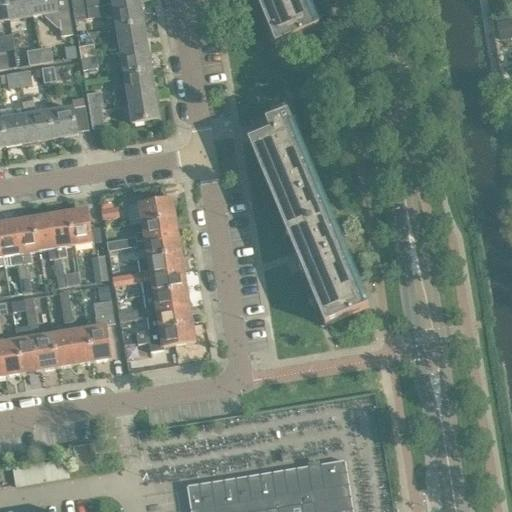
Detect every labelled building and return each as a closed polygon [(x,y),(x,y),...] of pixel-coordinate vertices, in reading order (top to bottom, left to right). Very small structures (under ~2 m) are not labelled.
[(0,0),(0,22),(10,21),(6,0),(0,0)] [(6,0),(10,21),(33,17),(29,0),(6,0)] [(29,0),(33,17),(44,16),(61,30),(62,37),(74,35),(68,0),(29,0)] [(86,0),(71,0),(73,10),(88,8),(86,0)] [(75,24),(115,17),(117,29),(144,24),(140,0),(135,0),(113,4),(88,8),(73,10),(75,24)] [(257,0),(276,46),(320,28),(319,27),(314,29),(302,0),(257,0)] [(511,36),(511,18),(497,21),(500,39),(511,36)] [(144,24),(117,29),(121,53),(148,48),(144,24)] [(94,45),(80,48),(81,60),(96,57),(94,45)] [(76,46),(65,48),(67,60),(78,58),(76,46)] [(53,62),(51,48),(39,50),(42,64),(53,62)] [(148,48),(121,53),(124,76),(152,72),(148,48)] [(27,52),(30,66),(42,64),(39,50),(27,52)] [(83,71),(98,69),(96,57),(81,60),(83,71)] [(54,68),(43,70),(45,84),(56,82),(54,68)] [(33,86),(31,72),(18,74),(21,88),(33,86)] [(126,90),(114,92),(116,103),(128,101),(156,96),(152,72),(124,76),(126,90)] [(7,76),(9,90),(21,88),(18,74),(7,76)] [(104,105),(102,93),(88,96),(90,108),(101,106),(104,105)] [(128,101),(132,125),(160,120),(156,96),(128,101)] [(23,104),(24,107),(30,144),(53,140),(49,113),(36,115),(34,102),(23,104)] [(93,130),(105,129),(101,106),(90,108),(93,130)] [(30,144),(24,107),(0,111),(2,120),(7,148),(30,144)] [(74,110),(74,109),(49,113),(53,140),(78,136),(78,133),(89,132),(85,108),(74,110)] [(288,113),(267,122),(271,133),(249,142),(326,326),(369,307),(369,306),(364,308),(289,127),(293,125),(288,113)] [(173,200),(140,206),(143,224),(167,220),(166,217),(171,217),(172,222),(176,221),(173,200)] [(102,212),(104,220),(118,218),(117,209),(102,212)] [(93,244),(88,210),(72,213),(73,218),(67,219),(68,223),(71,223),(75,247),(93,244)] [(52,216),(58,259),(55,260),(57,274),(65,273),(63,259),(67,258),(65,249),(75,247),(71,223),(68,223),(67,219),(73,218),(72,213),(52,216)] [(49,251),(51,261),(55,260),(58,259),(52,216),(36,219),(37,224),(32,224),(33,229),(35,229),(39,253),(49,251)] [(167,220),(143,224),(144,233),(136,234),(137,239),(134,239),(135,243),(179,236),(176,221),(172,222),(171,217),(166,217),(167,220)] [(28,264),(32,263),(31,254),(39,253),(35,229),(33,229),(32,224),(37,224),(36,219),(16,222),(23,265),(19,266),(21,280),(30,279),(28,264)] [(0,235),(4,259),(14,257),(15,266),(19,266),(23,265),(16,222),(1,224),(2,229),(0,229),(0,235)] [(137,248),(138,252),(147,250),(148,259),(172,255),(172,253),(176,252),(177,257),(182,257),(179,236),(135,243),(134,239),(122,241),(123,250),(137,248)] [(107,243),(109,252),(123,250),(122,241),(107,243)] [(150,269),(142,270),(142,273),(143,278),(185,272),(182,257),(177,257),(176,252),(172,253),(172,255),(148,259),(150,269)] [(96,283),(108,281),(104,258),(92,260),(96,283)] [(143,297),(154,295),(178,291),(178,288),(182,288),(183,293),(188,292),(185,272),(143,278),(142,273),(128,276),(129,285),(141,283),(143,297)] [(59,289),(68,288),(65,273),(57,274),(59,289)] [(113,278),(114,288),(129,285),(128,276),(113,278)] [(24,295),(32,293),(30,279),(21,280),(24,295)] [(101,289),(103,303),(95,304),(98,327),(115,324),(109,287),(101,289)] [(154,295),(155,305),(148,306),(148,310),(149,314),(191,307),(188,292),(183,293),(182,288),(178,288),(178,291),(154,295)] [(69,293),(60,294),(63,309),(71,308),(69,293)] [(34,298),(25,300),(27,315),(36,314),(34,298)] [(150,319),(152,331),(184,326),(184,324),(188,323),(189,328),(194,327),(191,307),(149,314),(148,310),(134,312),(135,321),(150,319)] [(65,324),(74,323),(71,308),(63,309),(65,324)] [(119,314),(120,323),(135,321),(134,312),(119,314)] [(34,329),(38,329),(36,314),(27,315),(29,327),(15,329),(17,341),(21,366),(24,365),(25,370),(19,370),(20,375),(41,372),(35,338),(34,329)] [(152,350),(196,343),(194,327),(189,328),(188,323),(184,324),(184,326),(152,331),(137,334),(139,344),(150,342),(152,350)] [(112,360),(107,327),(88,330),(92,354),(95,353),(95,358),(90,359),(91,364),(112,360)] [(92,354),(88,330),(71,333),(76,366),(91,364),(90,359),(95,358),(95,353),(92,354)] [(76,366),(71,333),(53,336),(57,360),(59,359),(60,364),(55,365),(56,370),(76,366)] [(137,334),(124,336),(125,346),(139,344),(137,334)] [(35,338),(41,372),(56,370),(55,365),(60,364),(59,359),(57,360),(53,336),(35,338)] [(17,341),(0,344),(0,345),(5,378),(20,375),(19,370),(25,370),(24,365),(21,366),(17,341)] [(76,468),(98,465),(94,444),(73,447),(74,452),(76,468)] [(353,511),(345,462),(187,487),(191,511),(353,511)] [(397,511),(404,511),(403,500),(396,501),(397,511)]
